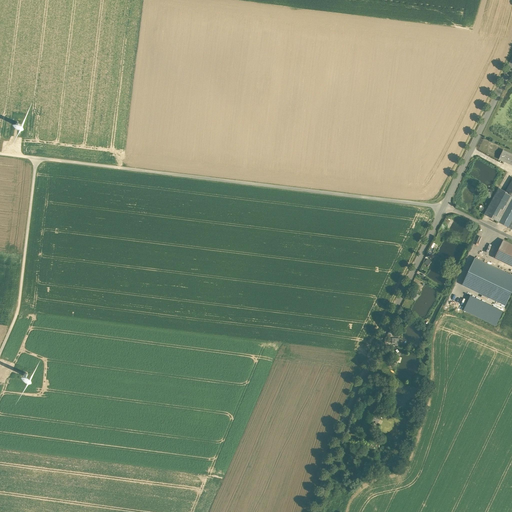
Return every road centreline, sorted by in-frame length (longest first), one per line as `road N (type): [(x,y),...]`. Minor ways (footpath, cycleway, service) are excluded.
road 1 (track): [(443,206),(0,153)]
road 2 (tertiary): [(443,206),(345,418),(316,511)]
road 3 (track): [(0,353),(18,310),(36,157)]
road 4 (tertiary): [(511,66),(443,206)]
